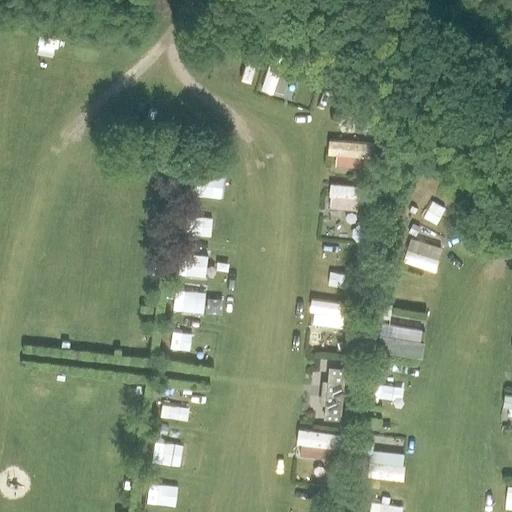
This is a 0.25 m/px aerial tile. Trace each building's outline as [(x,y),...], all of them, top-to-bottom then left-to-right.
[(209,79),(223,82),(234,41),(220,37),(209,79)] [(258,42),(254,53),(265,56),(269,45),(258,42)] [(272,54),(260,90),(273,94),(284,58),(272,54)] [(326,66),(319,64),(316,75),(323,77),(326,66)] [(367,89),(355,94),(369,127),(381,122),(367,89)] [(328,140),(327,155),(374,158),(376,144),(328,140)] [(330,184),(329,197),(372,200),(373,187),(330,184)] [(417,217),(453,230),(462,205),(426,192),(417,217)] [(435,271),(438,259),(406,249),(403,261),(435,271)] [(311,298),(309,311),(353,318),(355,305),(311,298)] [(174,348),(196,349),(196,328),(175,328),(174,348)] [(421,357),(424,341),(379,334),(376,350),(421,357)] [(323,419),(340,421),(345,369),(328,367),(327,381),(322,381),(319,405),(324,405),(323,419)] [(511,408),(511,394),(504,394),(502,407),(511,408)] [(298,429),(296,444),(341,450),(343,435),(298,429)] [(186,453),(187,436),(156,434),(155,451),(186,453)] [(403,480),(404,465),(368,462),(367,476),(403,480)]
